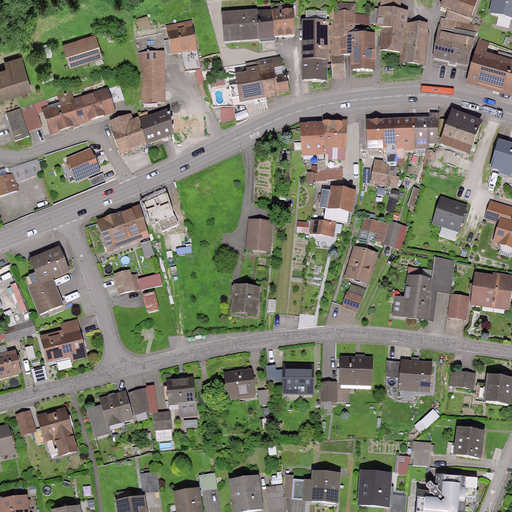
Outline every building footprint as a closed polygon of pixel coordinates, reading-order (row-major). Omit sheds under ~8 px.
[(407,3),(383,0),(382,0),(380,20),(385,21),(404,23),(407,3)] [(447,0),(445,7),(448,9),(471,18),(477,0),(447,0)] [(511,20),(511,0),(494,0),(491,14),(500,16),(498,26),(509,29),(511,20)] [(273,6),(276,34),(297,33),(294,1),(273,3),(273,6)] [(355,5),(335,5),(336,31),(341,31),(356,31),(356,26),(355,5)] [(257,7),(259,36),(259,40),(276,38),(276,34),(273,6),(257,7)] [(257,7),(221,9),(223,38),(259,36),(257,7)] [(471,18),(448,9),(444,28),(475,34),(477,27),(469,26),(471,18)] [(147,13),(135,17),(138,23),(149,20),(147,13)] [(329,14),(304,14),(304,53),(328,53),(329,14)] [(193,19),(165,24),(171,53),(181,51),(196,48),(199,48),(193,19)] [(404,23),(385,21),(382,48),(401,51),(404,23)] [(428,26),(410,23),(405,63),(423,66),(428,26)] [(356,31),(341,31),(342,52),(351,51),(351,70),(377,69),(375,25),(356,26),(356,31)] [(444,28),(440,27),(433,61),(471,69),(477,43),(478,35),(475,34),(444,28)] [(97,31),(63,42),(70,63),(104,52),(97,31)] [(477,43),(471,69),(468,86),(511,95),(511,57),(490,52),(491,46),(477,43)] [(163,47),(141,48),(143,103),(165,102),(163,47)] [(196,48),(181,51),(185,70),(199,67),(196,48)] [(328,53),(304,53),(303,79),(328,80),(328,53)] [(0,94),(32,85),(24,56),(5,61),(6,66),(0,68),(0,94)] [(345,56),(332,57),(333,75),(346,75),(345,56)] [(249,72),(237,74),(242,97),(292,87),(288,66),(277,68),(275,58),(247,63),(249,72)] [(72,97),(81,121),(114,109),(112,103),(107,90),(105,85),(72,97)] [(107,90),(112,103),(124,99),(119,86),(107,90)] [(48,106),(44,107),(52,131),(81,121),(72,97),(71,92),(56,98),(57,102),(48,106)] [(20,108),(28,129),(41,124),(36,110),(44,107),(48,106),(45,98),(20,108)] [(234,105),(219,105),(219,119),(234,119),(234,105)] [(138,117),(148,141),(173,131),(173,116),(173,113),(171,107),(138,117)] [(482,117),(449,107),(448,111),(440,137),(437,145),(470,155),(482,117)] [(20,108),(5,114),(14,138),(29,132),(28,129),(20,108)] [(415,112),(417,142),(432,141),(431,137),(440,137),(448,111),(415,112)] [(397,113),(399,149),(400,160),(407,159),(407,145),(417,145),(417,142),(415,112),(397,113)] [(114,127),(109,129),(119,153),(148,141),(138,117),(132,119),(129,113),(111,121),(114,127)] [(173,116),(173,131),(173,141),(186,141),(186,137),(206,136),(206,113),(173,113),(173,116)] [(385,113),(366,114),(367,145),(387,144),(385,113)] [(385,113),(387,144),(388,149),(399,149),(397,113),(385,113)] [(347,116),(301,121),(302,150),(327,149),(328,154),(347,154),(347,116)] [(511,136),(500,133),(490,166),(511,172),(511,136)] [(91,146),(66,158),(76,177),(101,165),(91,146)] [(392,160),(375,156),(370,179),(396,184),(398,172),(390,170),(392,160)] [(312,169),(307,169),(307,183),(317,183),(317,178),(327,178),(327,175),(342,175),(341,164),(325,165),(324,157),(315,158),(315,165),(312,165),(312,169)] [(36,159),(12,167),(17,182),(41,173),(36,159)] [(9,169),(0,172),(0,195),(16,190),(9,169)] [(102,169),(88,176),(91,184),(106,177),(102,169)] [(334,187),(325,185),(321,205),(326,206),(324,217),(336,218),(348,221),(350,209),(352,209),(356,184),(335,180),(334,187)] [(421,185),(414,182),(408,201),(415,203),(421,185)] [(178,208),(168,185),(143,195),(153,218),(157,216),(175,208),(178,208)] [(468,203),(441,193),(431,219),(459,229),(468,203)] [(511,204),(492,198),(486,214),(499,218),(493,238),(511,243),(511,204)] [(123,207),(131,234),(149,229),(140,200),(122,205),(123,207)] [(123,207),(97,215),(107,248),(133,240),(131,234),(123,207)] [(175,208),(157,216),(163,229),(181,221),(175,208)] [(382,218),(366,213),(357,241),(373,246),(376,236),(382,218)] [(273,216),(249,214),(247,247),(270,249),(273,216)] [(336,218),(324,217),(313,215),(312,220),(311,230),(310,233),(334,236),(336,218)] [(312,220),(297,218),(296,228),(311,230),(312,220)] [(382,218),(376,236),(394,242),(396,236),(402,238),(407,223),(392,218),(391,221),(382,218)] [(186,226),(167,229),(170,246),(189,243),(186,226)] [(149,235),(139,237),(143,254),(153,252),(149,235)] [(373,246),(357,241),(346,274),(371,282),(382,249),(373,246)] [(36,274),(29,277),(33,288),(53,281),(69,275),(60,253),(32,263),(36,274)] [(432,282),(436,282),(434,293),(450,295),(455,263),(436,260),(432,282)] [(129,265),(114,269),(120,292),(140,287),(136,271),(131,272),(129,265)] [(511,290),(511,280),(476,275),(471,306),(509,312),(511,290)] [(259,279),(235,276),(232,309),(255,311),(259,279)] [(432,282),(409,279),(407,289),(397,288),(393,315),(430,320),(434,293),(436,282),(432,282)] [(33,288),(29,290),(39,316),(63,307),(53,281),(33,288)] [(364,293),(348,286),(340,305),(356,311),(364,293)] [(157,296),(145,298),(148,314),(160,312),(157,296)] [(467,299),(452,297),(450,316),(465,318),(467,299)] [(33,321),(3,331),(7,344),(38,334),(33,321)] [(64,333),(42,338),(49,365),(58,363),(60,371),(73,368),(71,361),(86,357),(78,321),(62,325),(64,333)] [(33,348),(25,350),(28,361),(36,359),(33,348)] [(15,351),(0,355),(0,380),(22,375),(15,351)] [(373,354),(341,351),(339,377),(339,381),(349,382),(371,384),(373,354)] [(399,379),(402,359),(388,356),(385,377),(399,379)] [(434,360),(402,356),(402,359),(399,379),(398,387),(429,391),(434,360)] [(276,360),(265,361),(267,375),(278,374),(277,366),(276,360)] [(285,366),(286,378),(287,394),(316,392),(315,364),(285,366)] [(253,366),(223,368),(225,397),(255,395),(253,366)] [(277,366),(278,374),(278,378),(286,378),(285,366),(277,366)] [(511,397),(511,369),(491,366),(489,380),(484,401),(510,406),(511,397)] [(474,372),(453,368),(450,385),(471,389),(474,372)] [(189,374),(166,375),(167,403),(178,402),(179,414),(198,413),(197,400),(201,400),(200,376),(189,376),(189,374)] [(339,381),(339,377),(322,376),(321,400),(332,400),(348,401),(349,382),(339,381)] [(484,401),(489,380),(479,377),(474,399),(484,401)] [(129,388),(133,413),(148,410),(144,385),(129,388)] [(269,386),(257,387),(258,403),(270,402),(269,386)] [(101,403),(108,424),(134,416),(133,413),(129,388),(99,397),(101,403)] [(332,400),(321,400),(320,414),(331,414),(332,400)] [(101,403),(86,407),(95,436),(110,431),(108,424),(101,403)] [(37,414),(41,428),(43,437),(47,436),(51,449),(57,448),(59,454),(77,449),(72,427),(75,427),(69,405),(37,414)] [(28,407),(14,411),(21,434),(32,431),(35,430),(28,407)] [(171,408),(153,408),(154,427),(172,426),(171,408)] [(0,422),(0,453),(15,449),(7,421),(0,422)] [(35,430),(32,431),(35,444),(45,441),(43,437),(41,428),(35,430)] [(484,433),(460,430),(457,458),(481,460),(484,433)] [(430,444),(414,443),(414,457),(413,464),(413,466),(429,467),(430,444)] [(414,457),(397,456),(396,475),(407,476),(408,464),(413,464),(414,457)] [(295,473),(287,472),(286,496),(312,498),(312,501),(338,502),(340,466),(314,465),(314,476),(295,475),(295,473)] [(157,469),(141,471),(143,489),(160,487),(157,469)] [(259,470),(231,473),(235,511),(236,511),(263,509),(259,470)] [(215,471),(198,473),(199,480),(200,487),(217,486),(215,471)] [(392,474),(362,471),(359,506),(389,509),(391,493),(392,474)] [(418,492),(416,511),(463,511),(464,505),(477,506),(478,480),(467,480),(467,477),(437,476),(436,488),(431,482),(425,487),(430,493),(418,492)] [(199,480),(174,484),(178,511),(203,511),(200,487),(199,480)] [(283,483),(266,484),(268,511),(279,511),(286,511),(283,483)] [(28,511),(26,489),(0,492),(0,503),(1,511),(28,511)] [(147,511),(143,489),(116,493),(119,511),(147,511)] [(391,493),(389,509),(389,511),(405,511),(407,494),(391,493)] [(81,511),(80,499),(52,502),(53,511),(81,511)]
